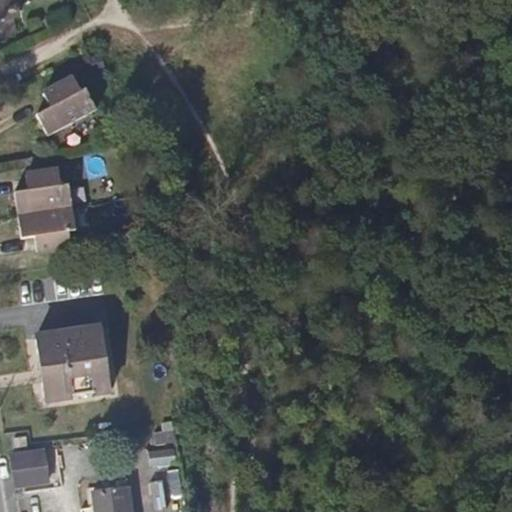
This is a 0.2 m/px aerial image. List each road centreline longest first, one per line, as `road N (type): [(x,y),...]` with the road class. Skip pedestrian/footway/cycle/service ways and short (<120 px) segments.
road 1 (track): [(413,0),(511,331)]
road 2 (track): [(137,12),(319,0)]
road 3 (track): [(137,12),(92,21),(0,73)]
